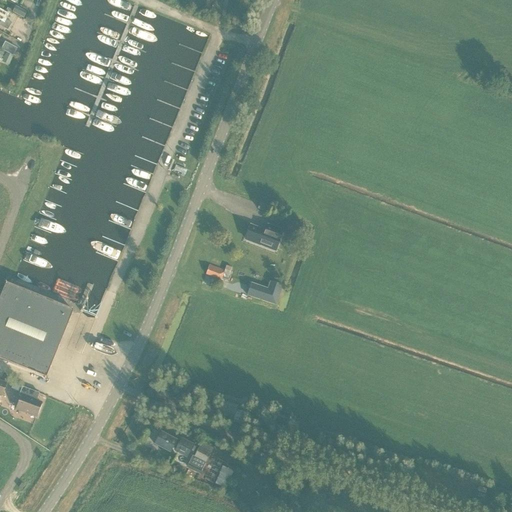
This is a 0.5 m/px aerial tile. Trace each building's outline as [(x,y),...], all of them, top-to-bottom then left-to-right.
[(15,7),(12,13),(23,19),(26,13),(15,7)] [(9,17),(0,11),(0,28),(7,32),(11,25),(6,22),(9,17)] [(0,48),(10,52),(13,44),(4,39),(0,48)] [(10,149),(12,143),(6,140),(3,146),(10,149)] [(19,140),(11,158),(18,161),(27,144),(19,140)] [(169,169),(181,172),(183,166),(171,162),(169,169)] [(266,212),(268,206),(260,203),(258,209),(266,212)] [(0,213),(0,233),(2,234),(9,217),(0,213)] [(303,226),(290,220),(288,226),(300,232),(303,226)] [(264,231),(250,226),(245,239),(276,251),(281,237),(280,237),(282,231),(267,225),(264,231)] [(224,271),(209,265),(206,274),(220,279),(221,279),(226,281),(231,268),(226,266),(224,271)] [(247,296),(276,306),(280,293),(251,283),(247,296)] [(73,311),(5,284),(0,297),(0,360),(45,379),(73,311)] [(110,346),(112,336),(96,333),(94,343),(110,346)] [(37,417),(42,404),(36,401),(39,393),(22,387),(19,396),(20,396),(15,409),(37,417)] [(219,401),(217,408),(235,413),(237,406),(219,401)] [(172,449),(175,450),(187,457),(193,446),(181,439),(179,443),(160,433),(155,444),(170,452),(172,449)] [(210,455),(198,448),(194,456),(205,463),(210,455)] [(205,463),(192,456),(188,465),(200,472),(205,463)] [(230,472),(235,465),(227,461),(223,468),(230,472)] [(7,478),(15,471),(11,467),(3,474),(7,478)]
